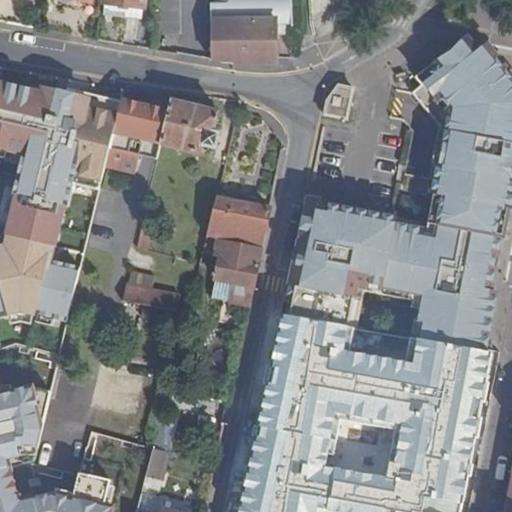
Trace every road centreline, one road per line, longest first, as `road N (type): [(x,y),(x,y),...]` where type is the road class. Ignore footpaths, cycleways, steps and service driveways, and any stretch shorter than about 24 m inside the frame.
road 1 (residential): [(220,511),(288,204),(302,89)]
road 2 (residential): [(0,42),(236,85),(302,89)]
road 3 (residential): [(302,89),(381,41),(415,0)]
